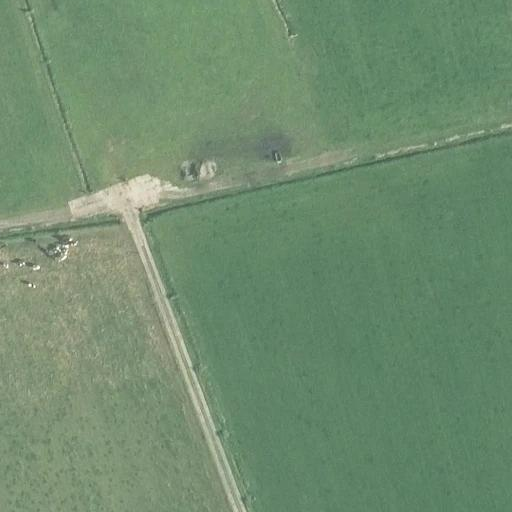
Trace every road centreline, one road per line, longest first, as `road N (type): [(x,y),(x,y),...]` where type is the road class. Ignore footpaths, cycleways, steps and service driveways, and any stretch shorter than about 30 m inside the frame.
road 1 (track): [(359,156),(0,227)]
road 2 (track): [(236,511),(124,206)]
